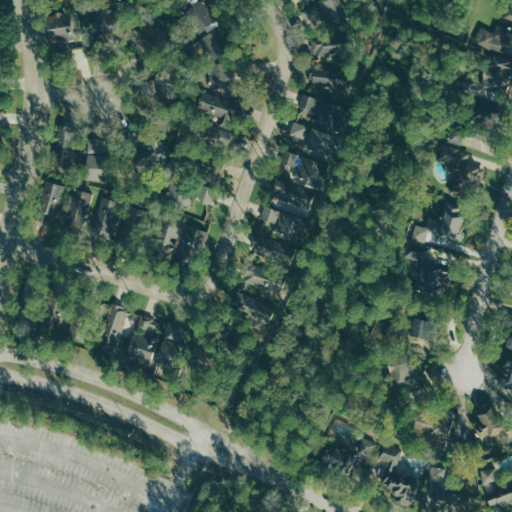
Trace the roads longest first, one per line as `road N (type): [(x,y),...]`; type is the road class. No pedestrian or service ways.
road 1 (residential): [(203,297),(216,279),(286,60),(268,0)]
road 2 (tertiary): [(266,472),(122,389),(0,352)]
road 3 (tertiary): [(0,377),(48,387),(266,472)]
road 4 (residential): [(0,273),(40,91),(23,0)]
road 5 (residential): [(8,243),(180,299),(203,297)]
road 6 (residential): [(462,372),(511,182)]
